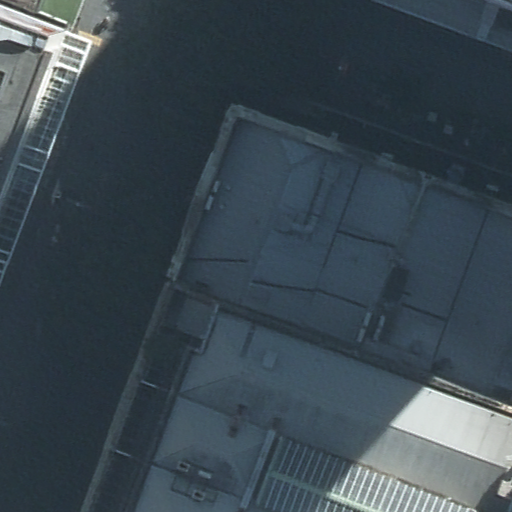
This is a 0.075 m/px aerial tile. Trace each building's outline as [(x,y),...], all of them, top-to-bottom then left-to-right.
[(75,0),(45,0),(40,14),(67,24),(75,0)] [(386,0),(511,47),(511,3),(502,0),(386,0)] [(0,232),(74,33),(0,7),(0,232)] [(511,199),(242,98),(176,271),(220,288),(271,307),(342,333),(402,356),(461,378),(511,397),(511,199)] [(220,288),(176,271),(128,400),(85,511),(511,511),(511,397),(402,356),(342,333),(271,307),(220,288)]
